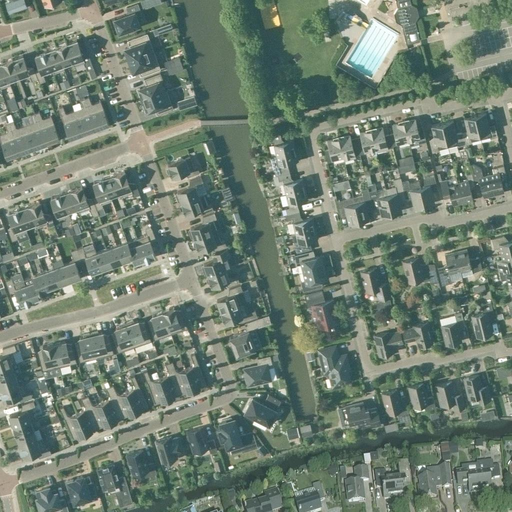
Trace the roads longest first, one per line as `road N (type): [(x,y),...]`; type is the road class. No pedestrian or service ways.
road 1 (residential): [(4,485),(226,400),(233,384),(194,280)]
road 2 (residential): [(334,240),(310,140),(318,125),(498,95),(511,150)]
road 3 (residential): [(511,352),(498,348),(369,375),(334,240)]
road 4 (residential): [(0,340),(194,280)]
road 5 (residential): [(334,240),(511,205)]
road 6 (residential): [(0,193),(142,141)]
road 7 (residential): [(194,280),(142,141)]
road 8 (residential): [(142,141),(95,12)]
